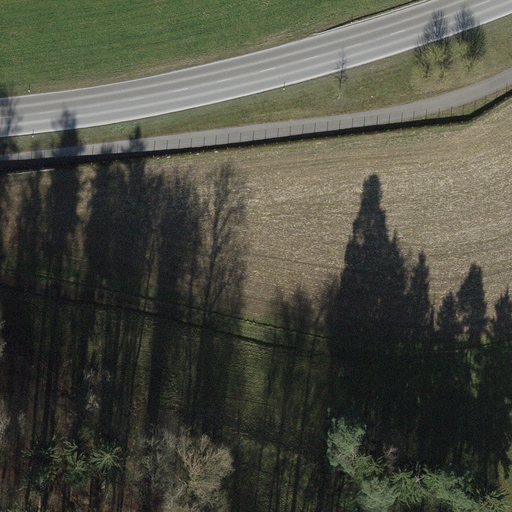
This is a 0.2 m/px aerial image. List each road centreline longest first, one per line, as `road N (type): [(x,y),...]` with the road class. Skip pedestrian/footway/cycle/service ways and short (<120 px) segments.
road 1 (primary): [(0,117),(223,80),(491,0)]
road 2 (track): [(226,511),(0,329)]
